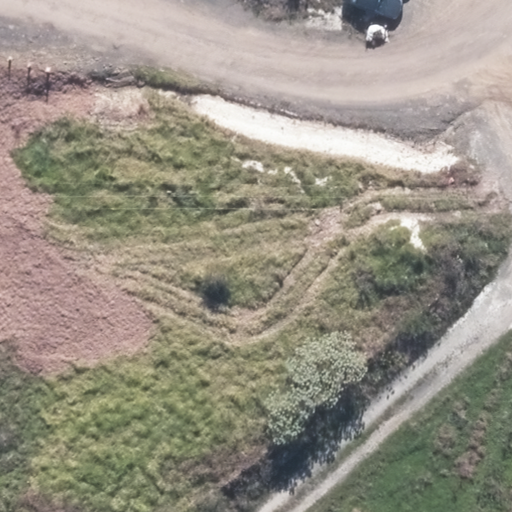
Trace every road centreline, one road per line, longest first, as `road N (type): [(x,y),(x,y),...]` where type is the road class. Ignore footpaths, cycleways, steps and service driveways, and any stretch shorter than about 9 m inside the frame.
road 1 (tertiary): [(505,0),(171,511)]
road 2 (track): [(511,97),(105,0)]
road 3 (unknown): [(511,249),(362,213)]
